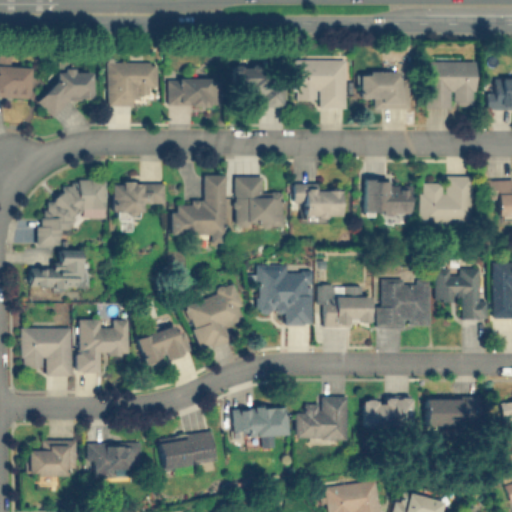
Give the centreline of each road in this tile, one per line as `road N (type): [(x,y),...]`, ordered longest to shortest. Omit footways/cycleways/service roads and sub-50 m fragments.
road 1 (residential): [(0,406),(154,400),(243,365),(288,361),(511,361)]
road 2 (tertiary): [(0,20),(511,21)]
road 3 (residential): [(511,142),(95,141),(54,148),(17,167)]
